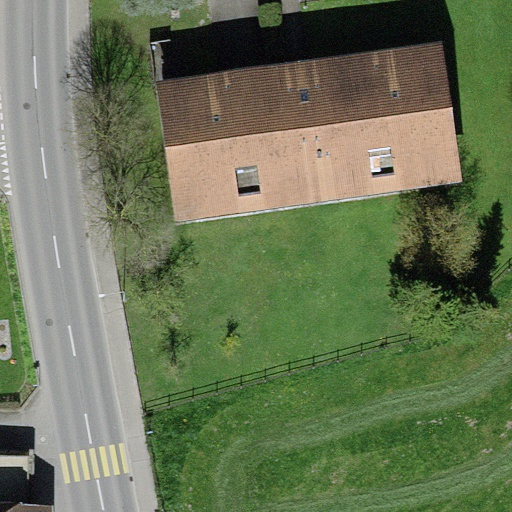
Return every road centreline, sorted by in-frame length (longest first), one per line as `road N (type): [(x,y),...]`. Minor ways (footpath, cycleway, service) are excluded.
road 1 (primary): [(36,129),(103,511)]
road 2 (primary): [(34,0),(36,129)]
